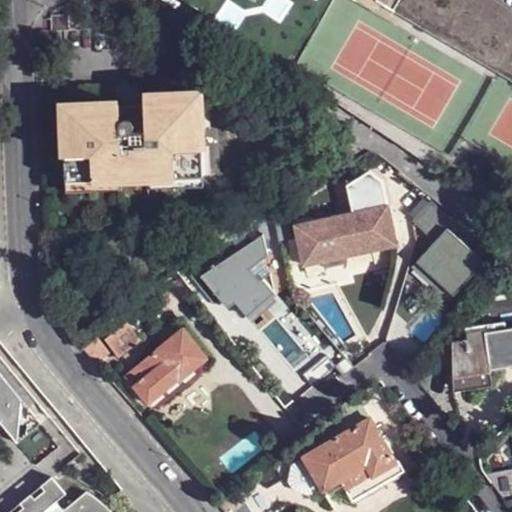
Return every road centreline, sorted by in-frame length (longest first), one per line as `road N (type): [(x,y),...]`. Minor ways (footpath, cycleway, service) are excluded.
road 1 (residential): [(188,511),(70,377),(31,309),(10,0)]
road 2 (residential): [(511,244),(354,131),(278,102),(128,0)]
